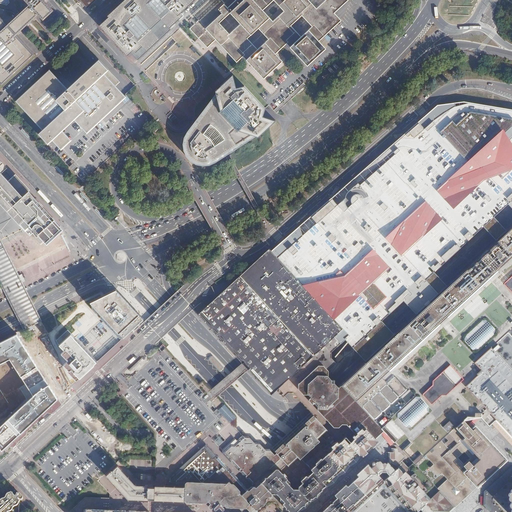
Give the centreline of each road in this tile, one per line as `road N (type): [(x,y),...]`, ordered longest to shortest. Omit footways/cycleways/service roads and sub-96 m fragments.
road 1 (unclassified): [(511,215),(307,403),(258,393)]
road 2 (unclassified): [(248,253),(440,90),(470,81),(500,87)]
road 3 (tertiary): [(194,209),(142,219),(120,204),(118,165),(136,149),(161,148),(182,162),(226,238)]
road 4 (primary): [(397,49),(329,116),(194,209)]
road 5 (primary): [(188,233),(273,182),(392,77)]
road 6 (tertiary): [(13,464),(178,304)]
road 7 (tertiary): [(178,304),(7,457)]
road 8 (secondary): [(376,511),(258,393)]
road 9 (secondary): [(106,233),(0,119)]
road 10 (secondary): [(0,140),(102,252)]
road 11 (residential): [(206,511),(88,502),(78,511)]
road 12 (motorway): [(392,77),(451,43),(511,53)]
road 13 (primary): [(0,324),(112,271)]
road 14 (secondary): [(258,393),(174,304)]
